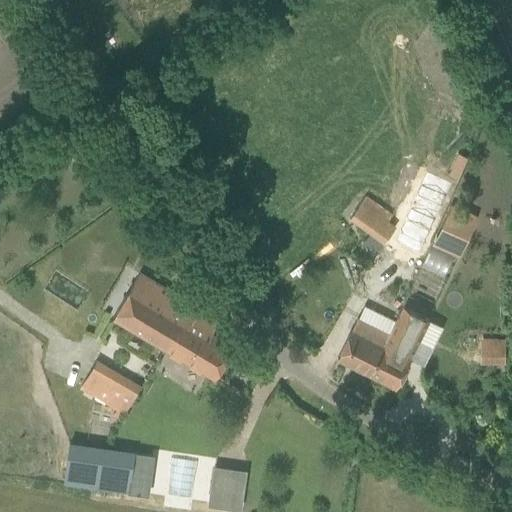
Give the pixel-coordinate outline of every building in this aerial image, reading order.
[(395,187),(386,200),(421,223),(430,210),(395,187)] [(349,219),(412,262),(424,245),(420,243),(424,237),(408,227),(405,231),(398,226),(400,223),(392,217),(394,214),(366,194),(349,219)] [(164,348),(191,303),(140,273),(113,318),(164,348)] [(219,319),(206,311),(207,310),(193,302),(192,303),(191,303),(164,348),(215,378),(233,346),(211,333),(219,319)] [(396,387),(410,358),(409,358),(414,348),(411,337),(422,314),(404,305),(396,321),(395,321),(389,333),(383,345),(369,374),(396,387)] [(383,345),(389,333),(358,318),(352,329),(337,358),(369,374),(383,345)] [(481,338),(480,363),(504,363),(505,339),(481,338)] [(141,387),(118,374),(108,392),(98,386),(93,395),(125,413),(141,387)] [(209,506),(239,510),(240,497),(211,493),(209,506)]
